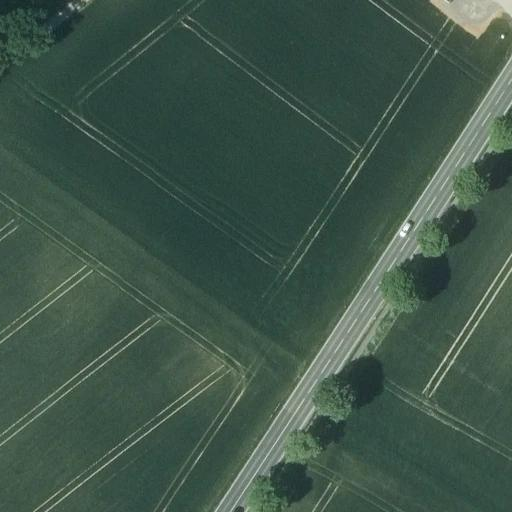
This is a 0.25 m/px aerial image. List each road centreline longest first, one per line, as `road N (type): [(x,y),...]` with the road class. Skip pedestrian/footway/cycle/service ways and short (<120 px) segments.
road 1 (track): [(0,68),(82,0),(511,5)]
road 2 (secondary): [(232,511),(511,81)]
